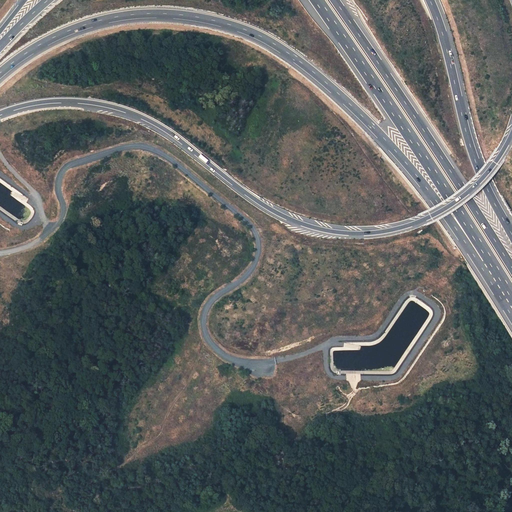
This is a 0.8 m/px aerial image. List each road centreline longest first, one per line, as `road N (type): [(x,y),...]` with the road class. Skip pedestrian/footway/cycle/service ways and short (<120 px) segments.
road 1 (motorway): [(0,72),(54,36),(117,16),(182,14),(245,30),(300,62),(379,132),(511,303)]
road 2 (motorway): [(0,112),(58,100),(112,107),(149,122),(274,212),(351,233),(406,226),(449,206),(477,184),(511,132)]
road 3 (motorway): [(317,0),(511,299)]
road 4 (motorway): [(511,267),(335,0)]
road 5 (motorway): [(511,235),(477,164),(430,0)]
